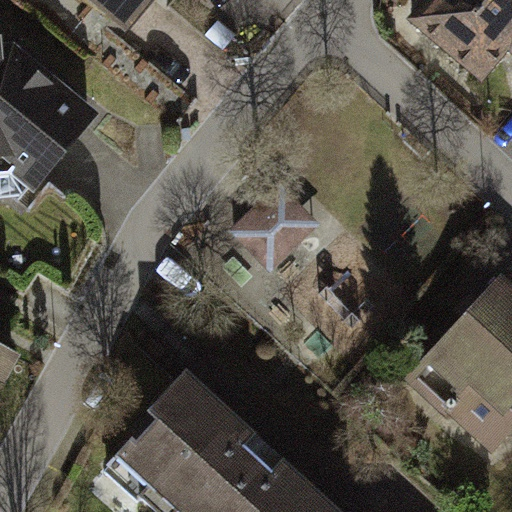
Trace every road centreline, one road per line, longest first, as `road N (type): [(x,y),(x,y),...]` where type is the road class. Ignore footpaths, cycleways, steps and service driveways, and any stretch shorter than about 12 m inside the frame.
road 1 (residential): [(326,25),(96,340),(6,511)]
road 2 (residential): [(511,195),(326,25)]
